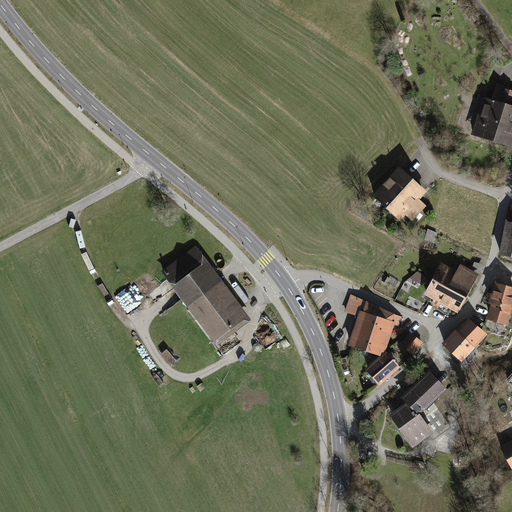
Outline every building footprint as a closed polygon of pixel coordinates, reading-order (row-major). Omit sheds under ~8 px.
[(487,93),(479,120),(486,122),(482,135),(507,144),(511,129),(511,92),(497,87),(494,96),(487,93)] [(400,170),(376,196),(400,218),(405,212),(412,219),(424,205),(417,199),(424,192),(400,170)] [(501,254),(511,256),(511,223),(507,223),(501,254)] [(195,250),(164,272),(190,307),(194,304),(218,336),(228,329),(231,332),(243,324),(216,288),(221,284),(195,250)] [(442,266),(435,280),(465,295),(476,275),(460,266),(456,274),(442,266)] [(422,285),(427,277),(417,272),(410,278),(422,285)] [(435,280),(428,294),(436,299),(435,302),(439,304),(437,309),(448,315),(452,308),(457,310),(465,295),(435,280)] [(511,299),(511,288),(497,285),(492,302),(498,304),(493,320),(505,323),(511,299)] [(399,325),(401,317),(395,315),(352,295),(346,311),(362,316),(352,346),(380,355),(391,323),(399,325)] [(453,336),(445,344),(462,360),(474,346),(471,343),(479,334),(470,326),(461,336),(457,333),(453,337),(453,336)] [(411,335),(403,345),(412,352),(420,342),(411,335)] [(396,366),(387,355),(369,370),(379,381),(396,366)] [(393,415),(414,445),(431,433),(434,436),(449,425),(431,401),(444,389),(430,374),(405,397),(409,403),(393,415)] [(511,441),(501,448),(511,466),(511,441)]
